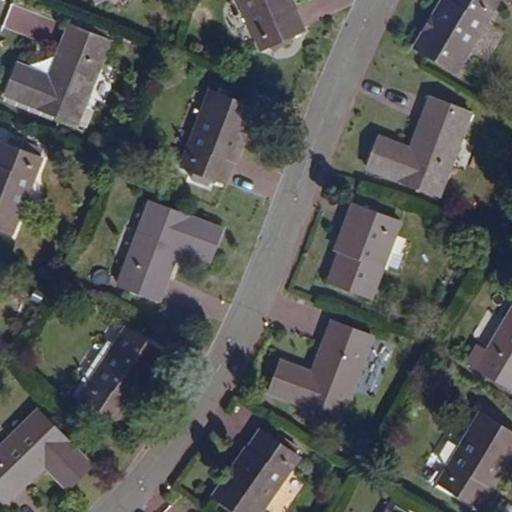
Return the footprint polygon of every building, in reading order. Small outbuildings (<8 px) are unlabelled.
[(302,32),(287,0),(236,0),(259,50),(302,32)] [(456,72),(496,3),(490,0),(442,0),(415,49),(456,72)] [(109,42),(101,39),(104,33),(81,24),(79,30),(68,26),(49,77),(17,64),(4,97),(78,125),(109,42)] [(252,108),(209,92),(181,167),(223,183),(252,108)] [(470,113),(429,97),(409,149),(378,137),(367,169),(439,196),(470,113)] [(10,139),(7,147),(0,143),(0,229),(12,234),(41,160),(36,158),(39,150),(10,139)] [(221,230),(148,203),(117,286),(158,301),(177,250),(209,262),(221,230)] [(356,207),(340,249),(347,252),(363,209),(356,207)] [(347,252),(340,249),(328,282),(372,298),(400,223),(363,209),(347,252)] [(511,307),(476,369),(511,390),(511,307)] [(372,337),(331,322),(312,372),(281,361),(269,393),(341,420),(372,337)] [(163,354),(124,328),(81,394),(120,420),(163,354)] [(92,465),(37,410),(0,446),(0,498),(5,503),(44,464),(68,488),(92,465)] [(511,450),(511,433),(479,414),(437,483),(478,508),(511,450)] [(261,511),(299,456),(260,430),(215,497),(236,511),(261,511)]
